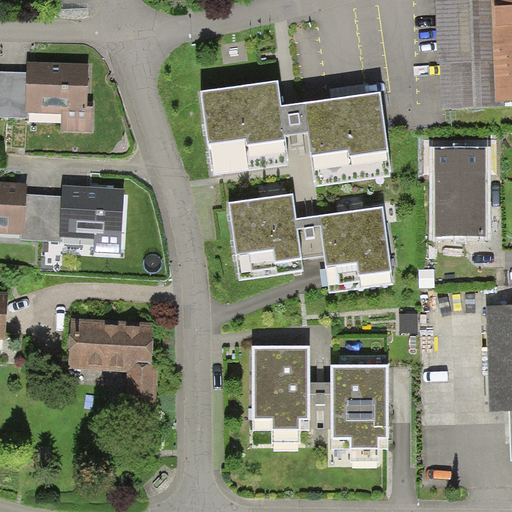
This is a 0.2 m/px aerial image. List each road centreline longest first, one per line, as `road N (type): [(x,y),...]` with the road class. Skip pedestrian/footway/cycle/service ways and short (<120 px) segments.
road 1 (residential): [(193,511),(191,316),(170,186),(118,37)]
road 2 (residential): [(118,37),(177,32),(297,0)]
